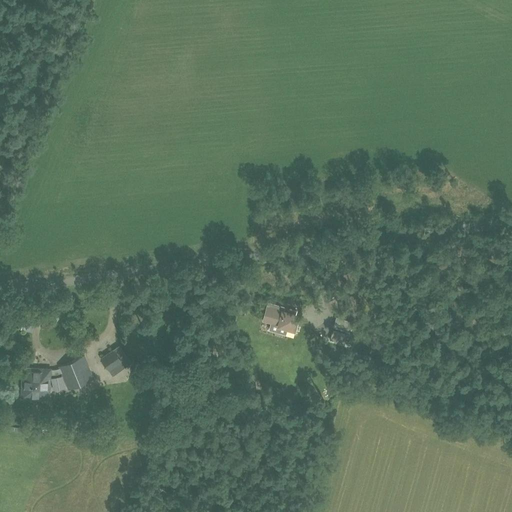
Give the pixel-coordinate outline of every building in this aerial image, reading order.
[(266,302),(261,319),(287,326),(286,329),(295,332),(299,315),(295,314),(296,310),(286,307),(286,309),(282,308),(283,306),(266,302)] [(336,316),(333,327),(347,331),(350,320),(336,316)] [(113,348),(100,358),(109,370),(122,361),(113,348)] [(60,365),(63,372),(70,388),(92,379),(83,356),(60,365)] [(22,398),(41,399),(41,394),(49,394),(50,369),(37,368),(37,371),(33,370),(33,369),(23,368),(22,398)]
